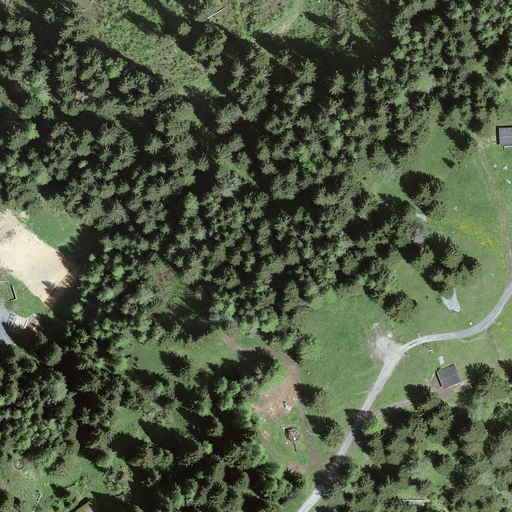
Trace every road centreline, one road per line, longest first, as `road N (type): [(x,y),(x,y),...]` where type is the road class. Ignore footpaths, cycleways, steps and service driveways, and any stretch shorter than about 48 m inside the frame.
road 1 (unclassified): [(302,511),(400,351)]
road 2 (track): [(511,282),(484,144)]
road 3 (track): [(511,293),(483,327),(400,351)]
